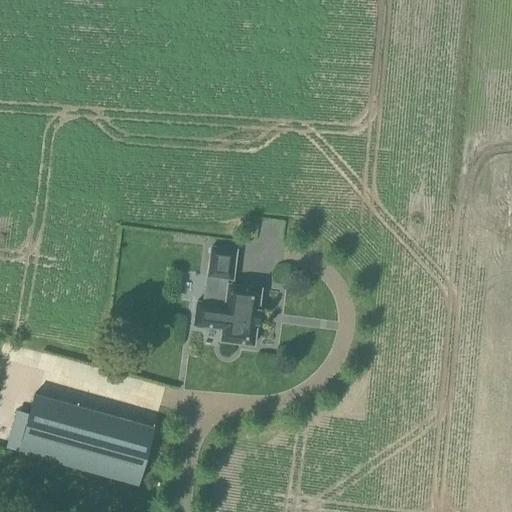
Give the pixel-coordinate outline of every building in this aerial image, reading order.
[(258,310),(261,289),(230,285),(231,279),(233,279),(237,250),(212,247),(208,276),(219,277),(216,304),(197,302),(194,325),(223,329),(221,341),(254,345),(257,323),(258,323),(260,311),(258,310)] [(466,298),(468,282),(360,273),(359,286),(416,290),(415,294),(466,298)] [(241,447),(266,454),(287,381),(203,358),(182,433),(220,444),(223,434),(243,439),(241,447)] [(19,451),(125,481),(138,485),(145,460),(154,427),(113,415),(35,394),(19,451)] [(394,433),(434,438),(437,415),(397,410),(394,433)]
